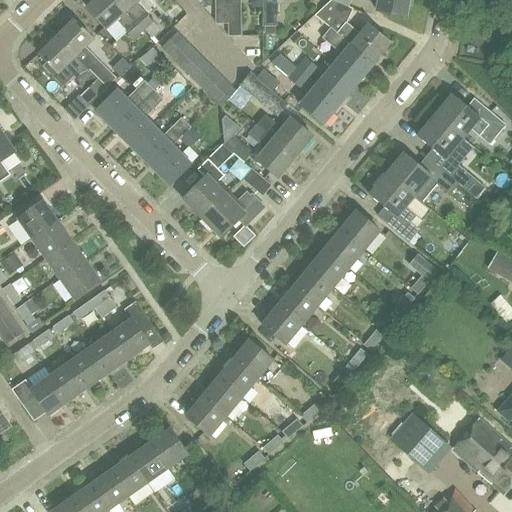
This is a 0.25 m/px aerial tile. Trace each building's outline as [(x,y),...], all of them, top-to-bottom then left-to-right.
[(144,30),(117,0),(95,0),(88,7),(108,29),(117,20),(134,39),(144,30)] [(143,9),(137,2),(139,0),(117,0),(144,30),(152,38),(161,30),(143,9)] [(216,0),(217,23),(229,23),(228,0),(216,0)] [(242,0),(228,0),(229,36),(243,36),(242,0)] [(279,26),(278,0),(264,0),(265,26),(267,26),(267,32),(278,32),(278,26),(279,26)] [(354,8),(349,5),(337,0),(331,0),(316,15),(331,27),(375,63),(392,42),(368,23),(360,32),(348,22),(354,8)] [(337,0),(349,5),(351,0),(374,0),(374,6),(378,7),(377,9),(407,15),(409,0),(337,0)] [(64,30),(58,36),(77,56),(95,39),(75,19),(68,16),(61,24),(64,30)] [(331,27),(323,37),(343,54),(334,64),(358,83),(375,63),(331,27)] [(179,32),(163,47),(170,54),(186,40),(179,32)] [(73,74),(73,70),(76,73),(78,71),(82,76),(80,79),(89,88),(81,96),(90,105),(108,87),(86,65),(77,56),(58,36),(40,53),(49,62),(45,66),(61,82),(64,82),(73,74)] [(186,40),(170,54),(178,62),(193,47),(186,40)] [(193,47),(178,62),(185,69),(200,54),(193,47)] [(200,54),(185,69),(192,77),(207,62),(200,54)] [(105,65),(95,55),(86,65),(107,86),(114,78),(103,67),(105,65)] [(289,77),(302,89),(311,79),(296,68),(295,69),(279,55),(271,62),(289,77)] [(297,67),(311,78),(320,68),(306,57),(297,67)] [(207,62),(192,77),(199,84),(215,69),(207,62)] [(341,104),(358,83),(334,64),(317,85),(341,104)] [(215,69),(199,84),(207,92),(222,77),(215,69)] [(243,85),(278,114),(287,104),(284,102),(285,101),(252,75),(243,85)] [(222,77),(207,92),(214,99),(229,84),(222,77)] [(97,110),(116,129),(156,90),(146,80),(127,99),(118,89),(97,110)] [(229,84),(214,99),(221,107),(236,92),(229,84)] [(301,104),(324,124),(341,104),(317,85),(301,104)] [(134,148),(155,127),(146,118),(165,99),(156,90),(116,129),(134,148)] [(490,145),(497,136),(507,125),(475,99),(469,106),(453,94),(435,115),(463,139),(471,129),(490,145)] [(258,125),(297,157),(314,136),(291,118),(283,127),(267,114),(258,125)] [(433,148),(426,157),(477,199),(486,187),(459,164),(474,147),(463,139),(435,115),(419,135),(433,148)] [(134,148),(152,166),(191,126),(182,117),(163,136),(155,127),(134,148)] [(180,139),(189,148),(202,136),(192,127),(180,139)] [(0,181),(10,175),(1,161),(15,152),(0,129),(0,181)] [(259,159),(279,178),(297,157),(264,130),(257,139),(267,147),(259,159)] [(222,145),(245,162),(253,151),(233,134),(222,145)] [(171,185),(192,164),(173,145),(152,166),(171,185)] [(222,145),(205,162),(214,172),(234,153),(222,145)] [(452,178),(426,157),(426,156),(420,164),(405,152),(387,173),(415,196),(430,178),(442,189),(452,178)] [(264,196),(273,185),(253,169),(244,179),(264,196)] [(415,196),(387,173),(369,194),(384,206),(378,214),(410,241),(420,229),(401,214),(415,196)] [(203,218),(227,194),(207,175),(183,199),(203,218)] [(63,176),(46,187),(59,206),(76,195),(63,176)] [(247,193),(236,204),(227,194),(203,218),(222,238),(240,220),(246,227),(265,207),(253,195),(251,196),(247,193)] [(33,239),(59,221),(44,200),(18,219),(33,239)] [(340,230),(365,250),(381,231),(356,210),(340,230)] [(59,221),(33,239),(47,259),(73,241),(59,221)] [(365,250),(340,230),(325,248),(350,269),(365,250)] [(61,279),(87,260),(73,241),(47,259),(61,279)] [(350,269),(325,248),(309,267),(334,288),(350,269)] [(511,280),(511,255),(499,248),(489,267),(511,280)] [(419,294),(439,270),(419,253),(409,264),(422,275),(412,288),(419,294)] [(87,260),(61,279),(75,299),(101,281),(87,260)] [(8,279),(0,267),(0,283),(0,285),(8,279)] [(334,288),(309,267),(294,286),(319,307),(334,288)] [(15,305),(22,299),(11,283),(3,288),(15,305)] [(319,307),(294,286),(278,305),(303,325),(319,307)] [(95,309),(102,318),(118,308),(104,289),(89,301),(95,309)] [(403,313),(416,298),(408,291),(396,307),(403,313)] [(511,317),(511,308),(500,295),(490,304),(507,322),(511,317)] [(72,312),(79,320),(95,309),(89,301),(72,312)] [(150,344),(143,334),(154,327),(136,301),(124,310),(131,319),(111,333),(130,359),(150,344)] [(29,325),(36,319),(25,303),(17,309),(29,325)] [(8,305),(0,310),(0,323),(14,314),(8,305)] [(303,325),(278,305),(262,324),(287,345),(303,325)] [(387,331),(400,316),(393,310),(380,326),(387,331)] [(14,314),(0,323),(0,335),(0,336),(20,322),(14,314)] [(59,334),(75,322),(70,314),(54,326),(59,334)] [(20,322),(0,336),(6,344),(26,331),(20,322)] [(39,348),(55,336),(50,329),(34,340),(39,348)] [(372,350),(384,335),(377,329),(364,344),(372,350)] [(130,359),(111,333),(91,347),(110,373),(130,359)] [(233,359),(258,380),(274,360),(249,340),(233,359)] [(19,362),(36,350),(30,342),(14,354),(19,362)] [(511,369),(511,345),(511,346),(500,359),(511,369)] [(110,373),(91,347),(72,361),(90,387),(110,373)] [(348,364),(355,370),(368,354),(361,348),(348,364)] [(258,380),(233,359),(218,378),(243,398),(258,380)] [(90,387),(72,361),(52,375),(70,401),(90,387)] [(333,382),(340,388),(355,370),(348,364),(333,382)] [(70,401),(52,375),(33,389),(27,380),(13,390),(25,406),(37,397),(50,416),(70,401)] [(243,398),(218,378),(203,397),(228,417),(243,398)] [(511,392),(498,409),(511,422),(511,392)] [(228,417),(203,397),(187,416),(212,436),(228,417)] [(308,422),(323,409),(317,402),(302,415),(308,422)] [(0,432),(12,424),(4,412),(0,415),(0,432)] [(413,413),(391,438),(426,469),(448,443),(413,413)] [(289,438),(304,425),(298,418),(283,431),(289,438)] [(506,494),(511,486),(511,445),(480,418),(453,449),(506,494)] [(150,442),(169,469),(190,454),(171,428),(150,442)] [(270,454),(285,441),(279,434),(264,447),(270,454)] [(169,469),(150,442),(130,456),(149,483),(169,469)] [(251,470),(266,458),(260,450),(245,463),(251,470)] [(149,483),(130,456),(110,470),(129,497),(149,483)] [(129,497),(110,470),(90,484),(109,511),(129,497)] [(107,511),(109,511),(90,484),(70,498),(80,511),(107,511)] [(476,511),(456,488),(430,511),(476,511)] [(193,505),(198,511),(215,500),(210,492),(193,505)] [(80,511),(70,498),(50,511),(80,511)] [(214,511),(237,511),(228,501),(214,511)]
